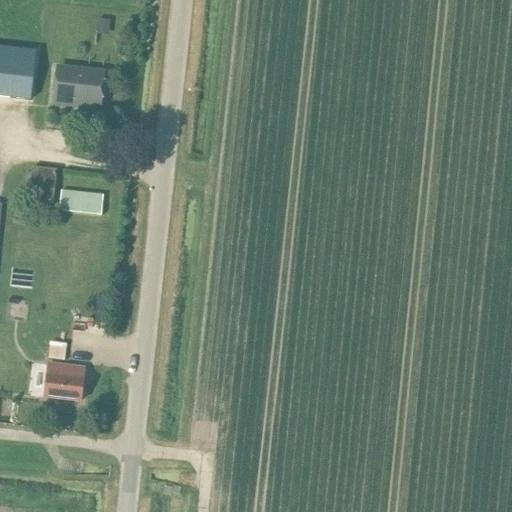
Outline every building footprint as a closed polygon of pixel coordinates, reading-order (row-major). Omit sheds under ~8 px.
[(35,59),(0,55),(0,96),(31,100),(35,59)] [(56,69),(52,104),(99,109),(103,74),(56,69)] [(52,210),(56,171),(32,168),(28,207),(52,210)] [(61,192),(58,212),(101,216),(103,196),(61,192)] [(96,297),(94,324),(105,325),(106,298),(96,297)] [(49,346),(48,359),(65,360),(66,347),(49,346)] [(84,368),(47,365),(44,398),(81,401),(84,368)]
